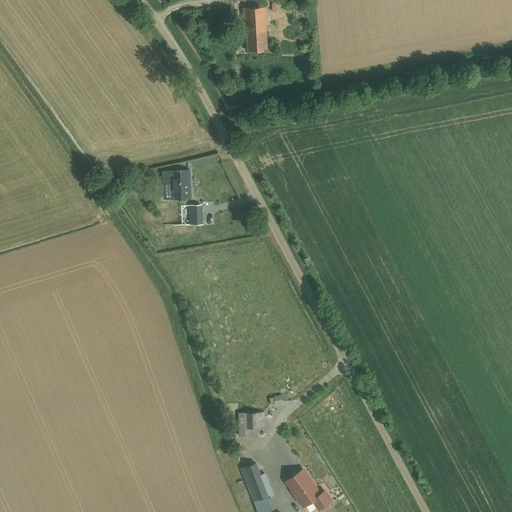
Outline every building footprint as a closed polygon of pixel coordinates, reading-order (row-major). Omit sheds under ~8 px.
[(240,6),(241,53),(265,52),(264,6),(240,6)] [(160,176),(169,176),(169,182),(163,182),(163,192),(169,192),(169,195),(188,195),(188,166),(169,166),(160,166),(160,176)] [(241,421),(241,436),(252,436),(252,422),(263,422),(263,407),(237,407),(237,421),(241,421)] [(261,462),(244,468),(255,499),(272,493),(261,462)] [(306,503),(313,498),(321,509),(332,501),(323,487),(319,490),(304,468),(289,478),(306,503)]
